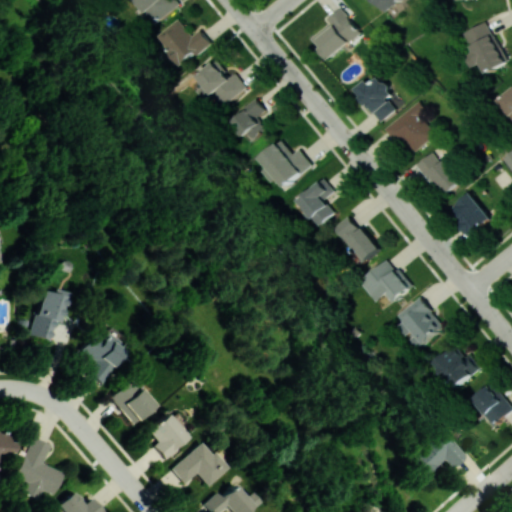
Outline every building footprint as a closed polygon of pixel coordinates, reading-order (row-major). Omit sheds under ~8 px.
[(312,38),(329,59),(362,31),(342,7),(328,18),(331,22),(312,38)] [(158,36),(183,65),(212,40),(202,28),(194,35),(180,17),(158,36)] [(466,31),(475,50),(468,54),(473,66),(483,62),(488,72),(509,62),(490,20),(466,31)] [(237,72),(232,76),(218,59),(198,74),(206,83),(199,89),(208,101),(215,95),(224,107),(249,86),(237,72)] [(355,88),(381,121),(397,108),(388,97),(394,92),(380,75),(370,82),(367,78),(355,88)] [(511,88),(499,99),(511,114),(511,88)] [(250,141),(269,128),(260,115),(268,109),(259,97),(246,106),(249,110),(234,120),(250,141)] [(314,164),(301,148),(296,153),(284,138),(262,156),(269,165),(264,170),(273,181),(279,176),(287,186),(314,164)] [(511,150),(503,157),(511,169),(511,150)] [(464,181),(449,157),(441,162),(434,151),(420,160),(443,195),(464,181)] [(326,198),(336,189),(326,176),(299,199),(320,225),(337,211),(326,198)] [(493,218),(472,191),(454,205),(465,218),(461,222),(471,235),(493,218)] [(336,227),(366,261),(382,247),(352,213),(336,227)] [(413,286),(390,257),(362,280),(378,300),(388,293),(394,301),(413,286)] [(41,288),(28,334),(52,341),(67,290),(54,287),(53,292),(41,288)] [(446,325),(422,296),(396,317),(419,346),(446,325)] [(91,358),(82,372),(99,383),(120,351),(112,346),(116,340),(103,331),(100,336),(89,330),(77,350),(91,358)] [(479,368),(457,343),(435,362),(457,387),(479,368)] [(107,394),(128,423),(151,406),(130,377),(107,394)] [(511,411),(511,404),(496,382),(476,397),(495,424),(511,411)] [(185,436),(163,413),(145,429),(155,440),(150,445),(162,457),(185,436)] [(423,474),(441,459),(448,467),(462,456),(438,428),(407,454),(423,474)] [(0,433),(0,452),(11,452),(12,434),(0,433)] [(38,498),(42,489),(53,494),(62,471),(41,463),(48,443),(29,436),(14,476),(26,481),(22,492),(38,498)] [(168,468),(182,483),(193,472),(205,485),(225,467),(200,439),(168,468)] [(214,491),(201,502),(208,511),(214,511),(225,505),(230,511),(242,511),(250,506),(233,484),(217,496),(214,491)] [(101,511),(89,496),(82,502),(73,490),(57,502),(64,511),(101,511)]
